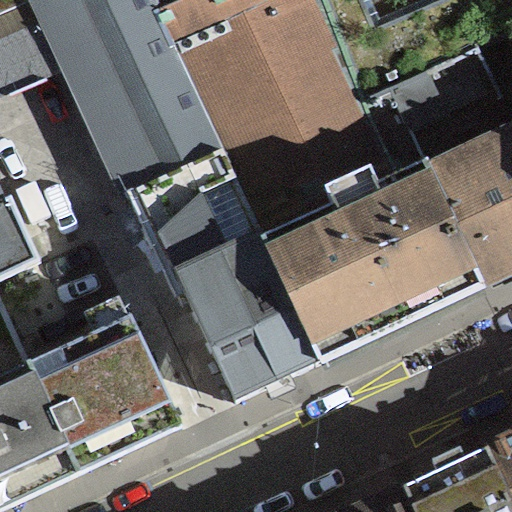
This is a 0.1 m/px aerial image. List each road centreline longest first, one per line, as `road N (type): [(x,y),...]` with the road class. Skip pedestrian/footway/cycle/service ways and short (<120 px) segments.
road 1 (unknown): [(251,482),(100,199),(60,161),(27,144),(0,144)]
road 2 (residential): [(511,359),(188,511)]
